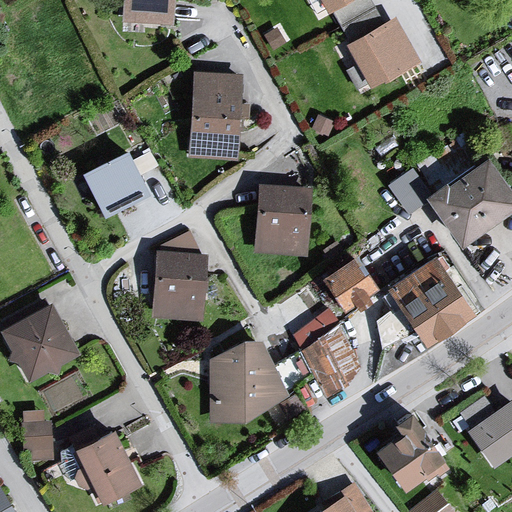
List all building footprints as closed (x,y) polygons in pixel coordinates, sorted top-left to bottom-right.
[(122,0),(122,19),(171,22),(172,0),(122,0)] [(320,0),(325,9),(331,6),(341,0),(320,0)] [(371,0),(341,0),(331,6),(349,38),(383,19),(371,0)] [(349,38),(344,41),(368,84),(418,57),(393,13),(383,19),(349,38)] [(276,25),(263,33),(271,47),(284,39),(276,25)] [(241,70),(191,68),(187,155),(238,157),(241,70)] [(334,119),(317,112),(311,126),(328,133),(334,119)] [(446,142),(417,162),(434,187),(463,166),(446,142)] [(125,146),(79,169),(101,212),(147,188),(125,146)] [(511,205),(511,190),(484,151),(463,166),(434,187),(428,191),(425,193),(428,197),(460,242),(511,205)] [(408,212),(428,197),(425,193),(428,191),(411,167),(387,183),(408,212)] [(309,183),(257,180),(253,251),(305,254),(309,183)] [(159,243),(159,248),(200,251),(189,228),(159,243)] [(159,248),(154,248),(150,314),(201,317),(205,251),(200,251),(159,248)] [(376,283),(354,250),(320,273),(342,306),(376,283)] [(433,252),(385,285),(425,342),(473,309),(433,252)] [(49,298),(0,324),(0,331),(26,379),(78,351),(49,298)] [(328,305),(293,333),(300,346),(338,320),(328,305)] [(360,366),(341,323),(302,348),(325,396),(348,383),(360,366)] [(241,335),(206,357),(210,420),(243,418),(288,394),(260,335),(241,335)] [(305,411),(296,393),(278,402),(288,420),(305,411)] [(459,410),(468,424),(493,407),(483,393),(459,410)] [(511,449),(511,398),(510,395),(493,407),(468,424),(466,426),(492,464),(511,449)] [(398,427),(372,445),(400,485),(443,455),(408,406),(391,417),(398,427)] [(25,420),(44,419),(43,407),(24,408),(25,420)] [(53,458),(49,418),(44,419),(25,420),(21,421),(24,460),(53,458)] [(111,425),(72,445),(100,500),(139,481),(111,425)] [(334,496),(308,511),(373,511),(353,480),(332,493),(334,496)] [(16,511),(0,484),(0,511),(16,511)] [(456,511),(436,487),(408,509),(410,511),(456,511)]
